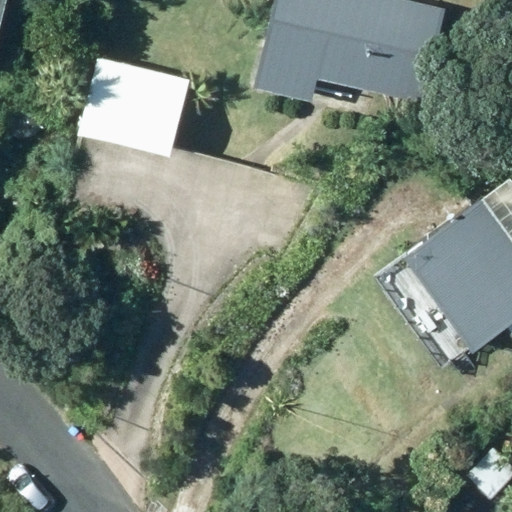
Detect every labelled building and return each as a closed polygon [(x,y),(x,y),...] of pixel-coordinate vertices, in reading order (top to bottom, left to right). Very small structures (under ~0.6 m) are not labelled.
[(0,0),(0,83),(1,83),(19,0),(0,0)] [(449,14),(385,0),(284,0),(264,92),(319,103),(323,81),(429,106),(449,14)] [(221,78),(136,58),(123,115),(208,135),(221,78)] [(228,64),(226,84),(235,84),(239,65),(228,64)] [(297,150),(298,131),(284,129),(283,148),(297,150)] [(511,238),(487,205),(410,260),(479,356),(511,332),(511,238)]
